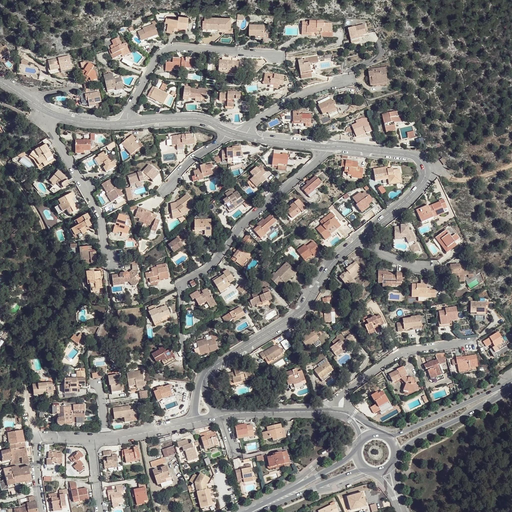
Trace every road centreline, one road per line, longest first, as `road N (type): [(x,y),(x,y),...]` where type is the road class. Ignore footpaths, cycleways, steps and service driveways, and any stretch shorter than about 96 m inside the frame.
road 1 (track): [(33,437),(18,356),(55,316),(65,287),(36,211),(0,163)]
road 2 (residential): [(354,241),(329,263),(301,314),(208,369),(201,381)]
road 3 (residential): [(333,147),(243,223),(208,269),(178,284)]
road 4 (residential): [(333,147),(410,153),(424,170),(414,189),(354,241)]
road 5 (residential): [(121,123),(169,48),(275,54)]
road 6 (residential): [(51,113),(54,135),(99,217),(106,262),(116,261)]
road 7 (residential): [(469,342),(398,353),(348,388),(341,411)]
road 8 (secondary): [(511,378),(388,436)]
road 9 (secondary): [(395,455),(511,386)]
road 10 (residential): [(91,439),(33,437),(43,511)]
road 11 (residential): [(245,136),(279,105),(352,79)]
road 12 (residential): [(341,411),(218,415)]
